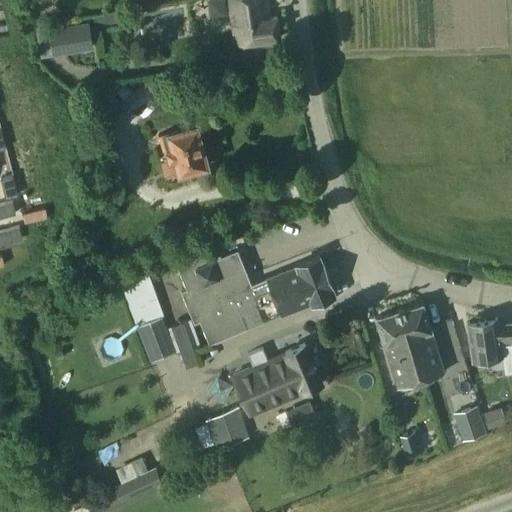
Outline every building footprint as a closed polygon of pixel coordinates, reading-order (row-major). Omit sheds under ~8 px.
[(230,0),(236,43),(280,38),(278,17),(270,18),(267,0),(230,0)] [(124,11),(93,17),(95,29),(126,23),(124,11)] [(89,23),(49,29),(53,53),(93,46),(89,23)] [(143,118),(163,100),(157,92),(145,79),(132,91),(124,83),(116,91),(136,113),(137,111),(143,118)] [(125,107),(109,84),(97,89),(89,95),(102,113),(110,107),(115,114),(125,107)] [(180,172),(209,164),(197,124),(169,132),(169,133),(160,136),(164,150),(168,149),(171,159),(176,158),(180,172)] [(0,178),(6,198),(18,195),(12,175),(0,178)] [(11,221),(0,223),(0,247),(17,243),(11,221)] [(237,248),(226,253),(212,259),(208,249),(176,262),(186,287),(181,289),(194,322),(200,320),(209,343),(280,314),(280,315),(310,302),(310,304),(335,294),(319,255),(294,265),(295,266),(265,278),(266,279),(252,284),(237,248)] [(377,317),(385,345),(399,386),(445,372),(423,303),(377,317)] [(136,324),(150,360),(175,351),(161,316),(156,318),(156,317),(143,322),(136,324)] [(497,318),(467,323),(473,359),(473,360),(504,356),(506,374),(511,372),(511,324),(508,324),(506,324),(498,326),(497,318)] [(287,353),(280,357),(268,361),(264,350),(249,356),(254,367),(234,375),(250,413),(302,391),(303,392),(322,384),(306,344),(286,352),(287,353)] [(250,437),(239,405),(205,418),(215,449),(250,437)] [(476,407),(455,414),(463,440),(484,433),(476,407)] [(500,408),(484,413),(488,427),(504,422),(500,408)] [(414,431),(400,435),(406,455),(420,451),(414,431)] [(156,468),(114,487),(120,500),(162,481),(156,468)]
